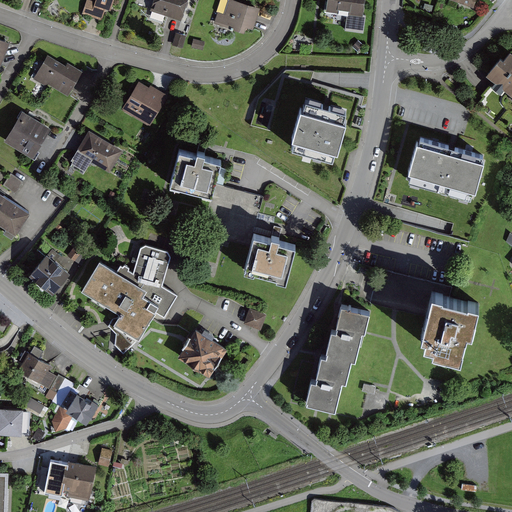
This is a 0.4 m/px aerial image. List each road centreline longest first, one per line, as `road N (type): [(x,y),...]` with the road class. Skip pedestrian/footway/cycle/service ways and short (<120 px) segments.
road 1 (residential): [(245,396),(339,249),(373,140),(387,59)]
road 2 (tertiary): [(245,396),(373,489),(440,511)]
road 3 (residential): [(109,51),(219,76),(251,64),(276,41),(293,0)]
road 4 (tertiary): [(0,283),(83,355),(152,395)]
road 5 (unclassified): [(0,456),(124,423),(152,395)]
road 6 (residential): [(387,59),(452,59),(511,13)]
